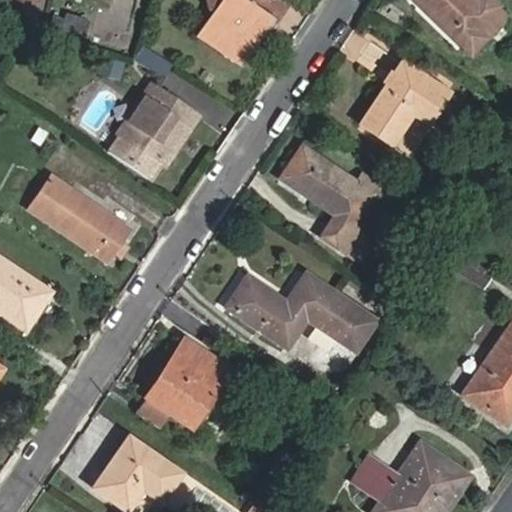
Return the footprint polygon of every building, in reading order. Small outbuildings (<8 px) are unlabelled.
[(10,0),(6,17),(36,28),(42,0),(10,0)] [(206,0),(209,9),(214,13),(198,36),(240,64),(269,21),(274,24),(285,8),(274,0),(206,0)] [(485,39),(475,29),(495,9),(498,6),(490,0),(481,0),(478,4),(473,0),(414,0),(469,54),(485,39)] [(161,81),(171,67),(145,50),(135,65),(161,81)] [(450,94),(399,62),(358,124),(392,146),(412,116),(429,126),(450,94)] [(152,86),(119,136),(121,137),(148,156),(149,156),(162,165),(195,115),(152,86)] [(116,145),(144,163),(149,156),(148,156),(121,137),(116,145)] [(280,178),(335,215),(320,237),(358,262),(372,241),(351,226),(374,193),(302,146),(280,178)] [(130,230),(51,175),(27,209),(108,264),(130,230)] [(478,289),(489,272),(461,255),(451,272),(478,289)] [(0,259),(0,314),(25,331),(50,292),(0,259)] [(306,320),(354,352),(375,322),(305,274),(286,303),(247,278),(226,308),(286,348),(306,320)] [(511,415),(511,323),(462,395),(505,425),(511,415)] [(166,412),(190,429),(229,371),(184,339),(145,398),(166,412)] [(166,412),(145,398),(135,413),(155,427),(166,412)] [(127,438),(93,489),(127,511),(146,511),(156,498),(161,501),(180,474),(127,438)] [(445,511),(470,476),(431,450),(428,454),(416,447),(397,476),(368,457),(352,482),(380,501),(371,511),(445,511)] [(268,511),(272,507),(259,499),(250,511),(268,511)]
